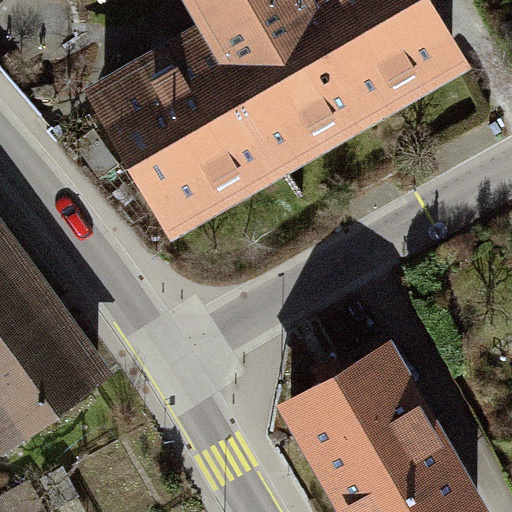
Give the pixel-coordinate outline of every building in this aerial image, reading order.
[(382,131),(308,0),(181,0),(178,2),(197,34),(89,94),(174,246),(382,131)] [(430,0),(308,0),(382,131),(475,79),(430,0)] [(0,443),(105,367),(0,223),(0,443)] [(344,511),(482,511),(385,347),(282,408),(344,511)] [(39,511),(23,482),(0,494),(0,511),(39,511)]
